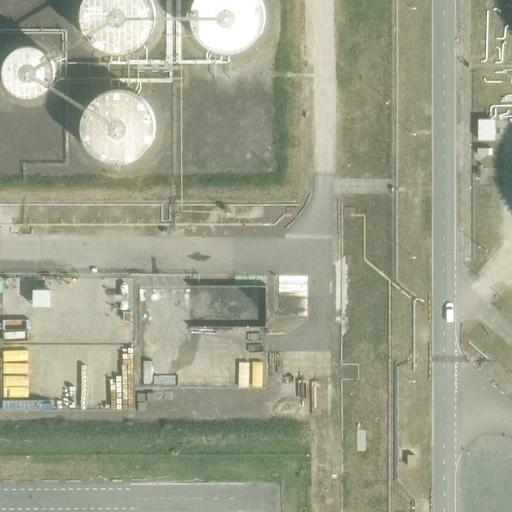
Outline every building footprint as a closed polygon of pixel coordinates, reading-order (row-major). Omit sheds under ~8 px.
[(156,17),(156,10),(154,3),(152,0),(86,0),(85,3),(83,10),(83,17),(84,25),(85,30),(89,37),(93,42),(97,46),(103,50),(111,52),(117,53),(125,53),(132,51),(139,48),(144,44),(150,38),(153,32),(155,25),(156,17)] [(267,16),(267,9),(264,1),(263,0),(197,0),(197,1),(195,8),(194,16),(194,22),(196,29),(199,35),(204,41),(208,45),(215,49),(222,52),(229,53),(236,52),(244,50),(250,47),(256,42),(261,37),(264,31),(267,23),(267,16)] [(56,71),(56,70),(55,65),(54,61),(52,56),(48,51),(40,46),(35,45),(29,44),(25,45),(20,46),(15,49),(11,52),(6,59),(4,65),(4,70),(4,75),(6,79),(10,87),(15,92),(19,94),(25,96),(28,96),(34,96),(39,95),(44,92),(47,89),(50,86),(54,81),(55,75),(56,71)] [(155,126),(155,125),(155,119),(153,112),(150,106),(145,100),(140,96),(134,92),(128,90),(121,89),(113,89),(106,91),(99,94),(94,98),(89,104),(85,110),(83,118),(82,124),(82,131),(84,136),(86,143),(91,149),(96,154),(103,158),(108,161),(116,162),(124,162),(131,160),(138,157),(144,152),(150,145),(153,139),(155,133),(155,126)] [(495,118),(481,119),(482,138),(496,137),(495,118)]
